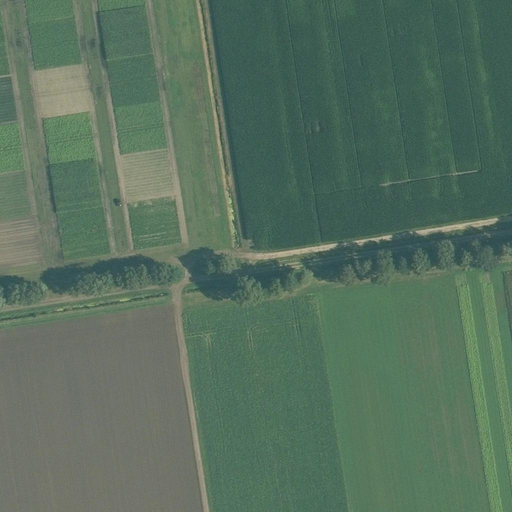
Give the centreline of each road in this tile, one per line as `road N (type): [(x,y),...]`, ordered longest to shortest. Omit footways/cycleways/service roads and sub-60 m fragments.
road 1 (track): [(511,233),(0,313)]
road 2 (track): [(206,511),(174,284)]
